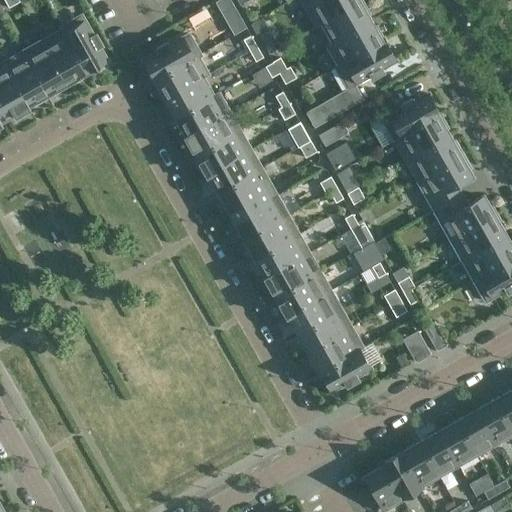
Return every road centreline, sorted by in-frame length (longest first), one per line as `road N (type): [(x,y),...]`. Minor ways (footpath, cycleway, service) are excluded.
road 1 (residential): [(325,449),(127,92),(0,165)]
road 2 (residential): [(325,449),(511,345)]
road 3 (residential): [(411,0),(511,177)]
